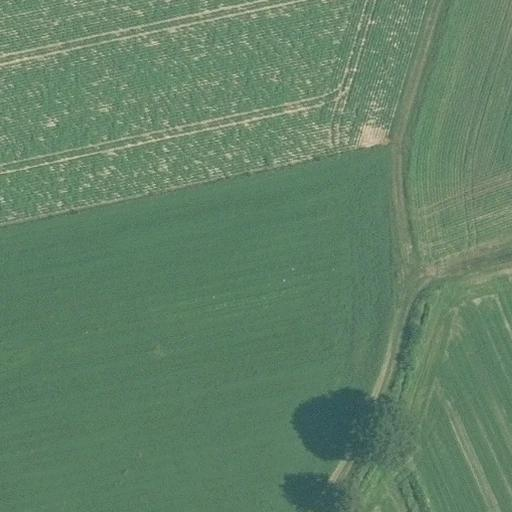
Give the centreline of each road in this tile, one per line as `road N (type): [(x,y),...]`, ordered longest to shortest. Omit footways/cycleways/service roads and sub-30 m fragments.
road 1 (track): [(440,0),(399,145),(395,188),(406,257),(432,274),(511,254)]
road 2 (track): [(432,274),(371,467),(335,511)]
